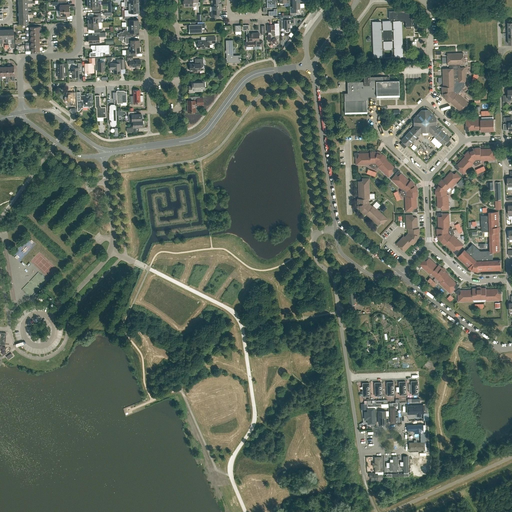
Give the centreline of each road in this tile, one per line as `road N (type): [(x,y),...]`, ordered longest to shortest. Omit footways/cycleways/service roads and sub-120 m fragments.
road 1 (tertiary): [(114,151),(198,136),(246,78),(309,65)]
road 2 (residential): [(336,224),(313,239),(315,259),(334,280),(348,377)]
road 3 (tertiary): [(336,224),(311,70)]
road 4 (tertiary): [(511,348),(492,343),(405,278)]
road 5 (residential): [(20,86),(147,81)]
